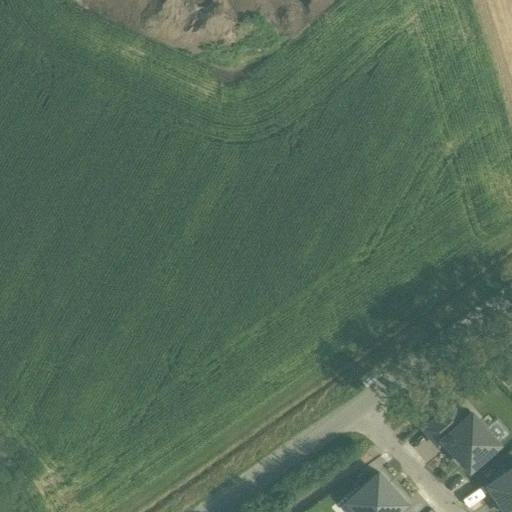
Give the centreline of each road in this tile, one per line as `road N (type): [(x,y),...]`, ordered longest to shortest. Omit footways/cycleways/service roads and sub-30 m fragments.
road 1 (residential): [(511,297),(351,412)]
road 2 (residential): [(351,412),(212,511)]
road 3 (residential): [(351,412),(448,511)]
